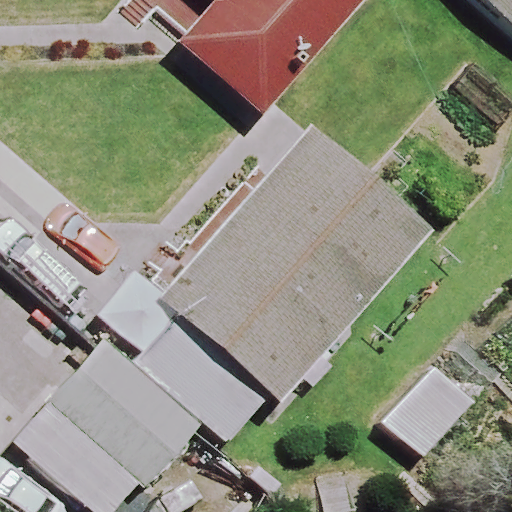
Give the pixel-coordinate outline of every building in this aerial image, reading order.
[(359,0),(198,0),(211,10),(173,54),(252,123),(359,0)] [(511,0),(462,0),(511,43),(511,0)] [(151,308),(111,354),(215,445),(255,400),(268,412),(415,245),(276,123),(129,289),(151,308)] [(113,511),(175,449),(89,365),(5,451),(67,511),(113,511)] [(466,413),(422,371),(367,430),(412,471),(466,413)]
